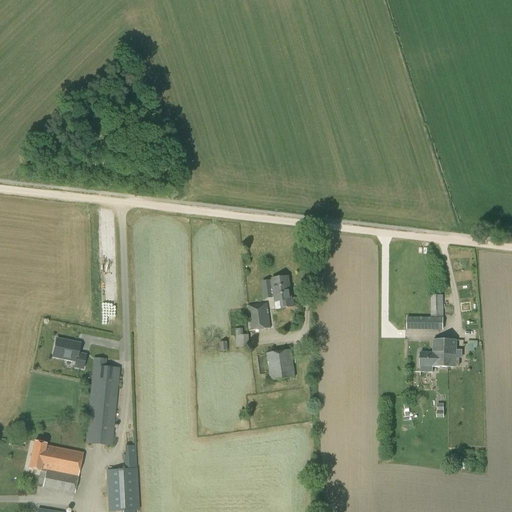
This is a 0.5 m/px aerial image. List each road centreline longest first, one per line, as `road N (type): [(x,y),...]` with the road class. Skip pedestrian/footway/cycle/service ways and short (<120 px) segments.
road 1 (track): [(511,250),(0,190)]
road 2 (unknown): [(120,204),(129,301),(126,431)]
